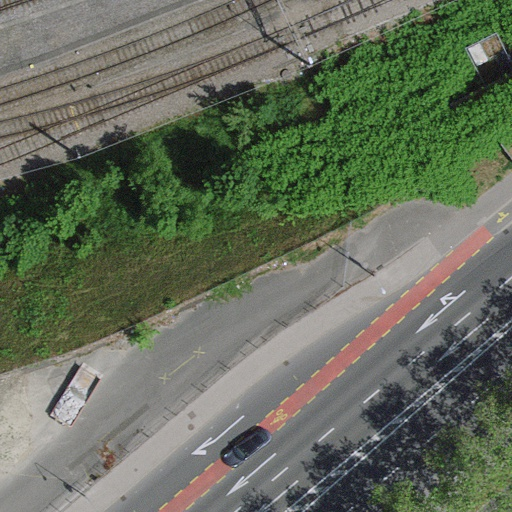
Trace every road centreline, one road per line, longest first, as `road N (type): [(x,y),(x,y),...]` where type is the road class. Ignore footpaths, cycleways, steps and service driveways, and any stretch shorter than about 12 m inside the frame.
road 1 (primary): [(459,371),(286,467)]
road 2 (primary): [(342,511),(459,371)]
